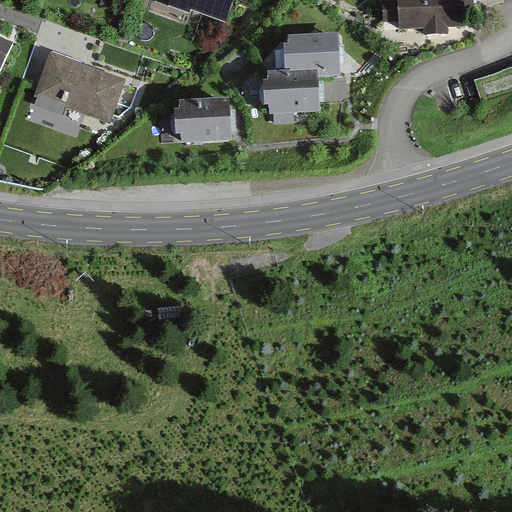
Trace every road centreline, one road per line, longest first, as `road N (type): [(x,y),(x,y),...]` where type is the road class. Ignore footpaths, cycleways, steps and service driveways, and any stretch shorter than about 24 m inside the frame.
road 1 (secondary): [(412,193),(259,224),(142,229),(0,218)]
road 2 (residential): [(412,193),(399,111),(409,86),(511,33)]
